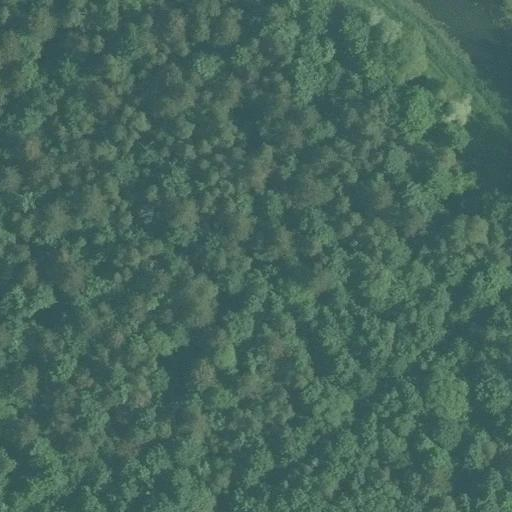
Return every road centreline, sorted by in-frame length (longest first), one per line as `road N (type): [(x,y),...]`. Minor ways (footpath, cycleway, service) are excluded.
road 1 (track): [(207,511),(276,474),(511,292)]
road 2 (track): [(369,0),(511,158)]
